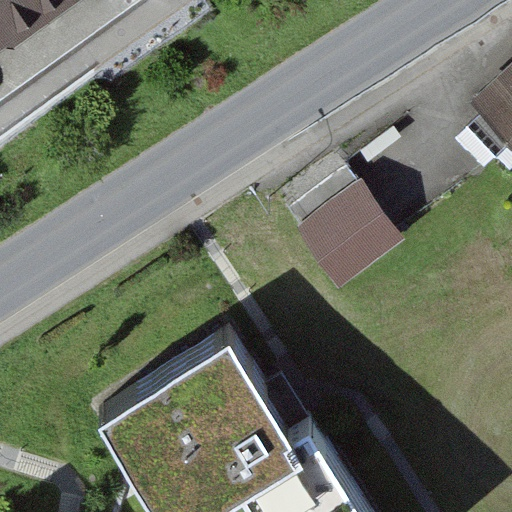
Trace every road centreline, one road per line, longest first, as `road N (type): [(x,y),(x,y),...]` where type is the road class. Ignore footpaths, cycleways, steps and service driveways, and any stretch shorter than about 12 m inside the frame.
road 1 (secondary): [(448,0),(0,288)]
road 2 (residential): [(180,0),(0,121)]
